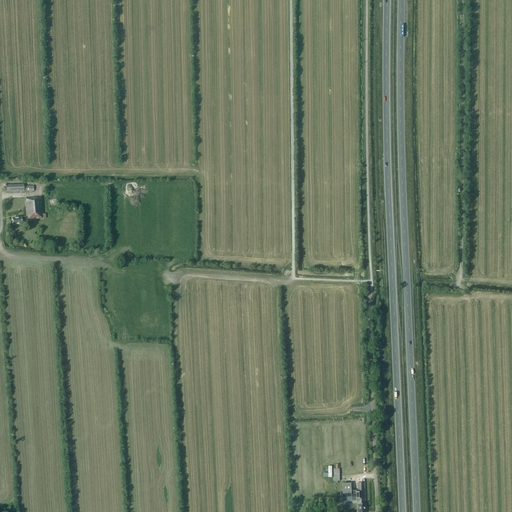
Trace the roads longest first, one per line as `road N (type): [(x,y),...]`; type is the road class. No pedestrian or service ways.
road 1 (trunk): [(386,0),(402,511)]
road 2 (trunk): [(416,511),(401,0)]
road 3 (track): [(425,287),(454,287),(462,278),(462,0)]
road 4 (unclassified): [(377,511),(371,280)]
